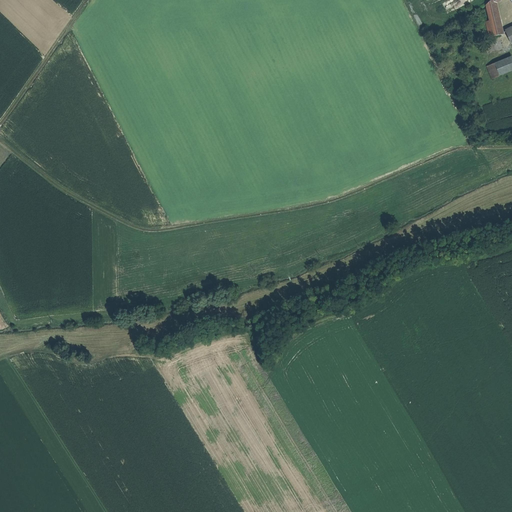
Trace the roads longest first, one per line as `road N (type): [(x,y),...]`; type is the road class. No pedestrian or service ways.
road 1 (track): [(511,145),(460,150),(336,199),(147,228),(69,191),(0,131)]
road 2 (track): [(511,235),(419,260),(349,307)]
road 3 (track): [(0,120),(86,0)]
